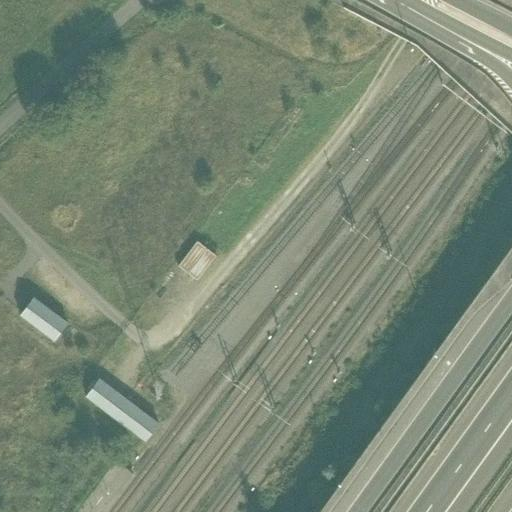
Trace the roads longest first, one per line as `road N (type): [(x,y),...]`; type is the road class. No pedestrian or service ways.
road 1 (motorway): [(511,294),(355,511)]
road 2 (unclassified): [(146,0),(0,131)]
road 3 (motorway): [(393,0),(511,78)]
road 4 (motorway): [(511,399),(430,511)]
